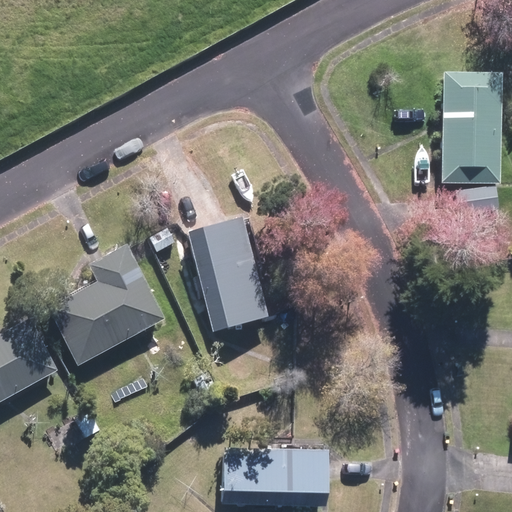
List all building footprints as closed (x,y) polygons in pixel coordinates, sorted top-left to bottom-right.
[(491,72),(433,72),(433,181),(491,181),(491,72)] [(487,185),(448,191),(452,215),(491,209),(487,185)] [(227,215),(174,232),(205,331),(258,314),(227,215)] [(144,237),(152,251),(169,242),(161,227),(144,237)] [(35,309),(69,367),(152,318),(108,243),(73,264),(83,281),(35,309)] [(0,398),(49,371),(19,317),(0,327),(0,398)] [(203,375),(189,382),(197,397),(211,389),(203,375)] [(84,412),(70,420),(79,437),(93,430),(84,412)] [(214,448),(212,503),(313,505),(315,450),(214,448)]
